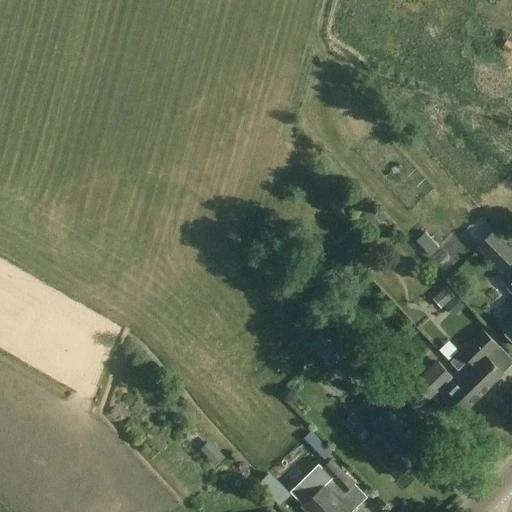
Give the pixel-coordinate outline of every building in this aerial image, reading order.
[(511,285),(509,288),(511,290),(511,312),(500,325),(511,337),(511,285)] [(450,312),(464,300),(456,291),(443,303),(450,312)] [(468,360),(457,371),(481,396),(504,373),(488,356),(499,345),(481,327),(458,349),(468,360)] [(349,348),(336,361),(353,379),(367,367),(349,348)] [(481,396),(457,371),(452,376),(439,361),(403,396),(418,412),(439,392),(460,415),(481,396)] [(345,374),(331,390),(343,400),(357,384),(345,374)] [(409,423),(376,389),(353,411),(375,435),(366,445),(397,477),(420,455),(399,433),(409,423)] [(213,443),(206,453),(221,465),(229,455),(213,443)] [(355,483),(336,463),(332,459),(322,468),(333,479),(305,506),(310,511),(351,511),(336,496),(343,489),(346,492),(355,483)]
